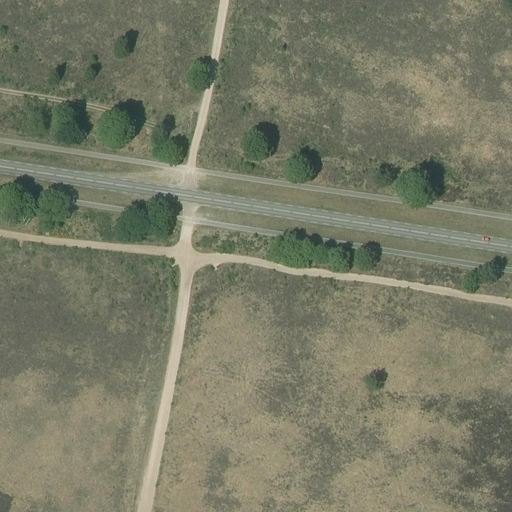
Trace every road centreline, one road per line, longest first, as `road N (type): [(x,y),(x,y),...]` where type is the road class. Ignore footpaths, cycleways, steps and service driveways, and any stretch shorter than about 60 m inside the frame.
road 1 (track): [(511,188),(225,151),(104,110),(0,90)]
road 2 (primary): [(511,247),(0,166)]
road 3 (track): [(511,302),(184,254)]
road 4 (track): [(184,254),(184,295),(144,511)]
road 5 (track): [(223,0),(188,169),(184,254)]
road 6 (track): [(184,254),(0,233)]
